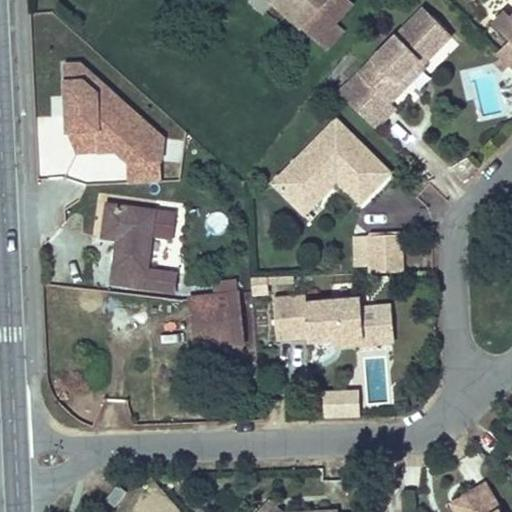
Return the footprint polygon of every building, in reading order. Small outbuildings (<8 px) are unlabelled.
[(348,0),(252,0),(251,1),(262,11),(271,3),(326,51),(343,31),(336,24),(353,5),(348,0)] [(503,10),(490,23),(507,40),(511,45),(511,14),(509,17),(503,10)] [(447,38),(420,11),(337,95),(374,131),(394,110),(388,104),(386,102),(404,83),(400,79),(416,63),(419,66),(447,38)] [(511,45),(507,40),(500,47),(511,59),(511,45)] [(511,59),(500,47),(494,53),(498,57),(507,65),(511,70),(511,59)] [(507,65),(498,57),(491,64),(500,73),(507,65)] [(386,102),(388,104),(422,69),(419,66),(416,63),(400,79),(404,83),(386,102)] [(128,185),(161,183),(163,140),(108,90),(82,66),(64,67),(66,141),(82,156),(114,156),(127,169),(128,185)] [(364,200),(391,173),(337,118),(272,183),(299,211),(337,173),(364,200)] [(364,200),(337,173),(299,211),(304,216),(337,183),(359,205),(364,200)] [(174,213),(154,210),(106,203),(102,237),(117,239),(113,269),(130,271),(128,287),(145,289),(147,270),(151,235),(171,237),(174,213)] [(370,273),(403,272),(401,234),(368,236),(370,273)] [(113,269),(111,284),(128,287),(130,271),(113,269)] [(147,270),(145,289),(174,293),(177,275),(147,270)] [(264,281),(252,282),(253,300),(266,299),(264,281)] [(228,295),(191,298),(197,348),(234,345),(228,295)] [(360,298),(306,302),(306,297),(272,299),(276,340),(277,340),(308,338),(309,344),(334,342),(364,339),(361,308),(360,298)] [(379,344),(376,307),(361,308),(364,339),(334,342),(334,348),(379,344)] [(359,394),(324,396),(325,421),(360,420),(359,394)] [(504,509),(488,482),(457,500),(463,511),(502,511),(502,510),(504,509)] [(115,506),(125,492),(117,486),(106,500),(115,506)] [(456,511),(463,511),(457,500),(451,503),(456,511)] [(339,511),(340,511),(327,511),(283,511),(272,502),(262,511),(339,511)]
